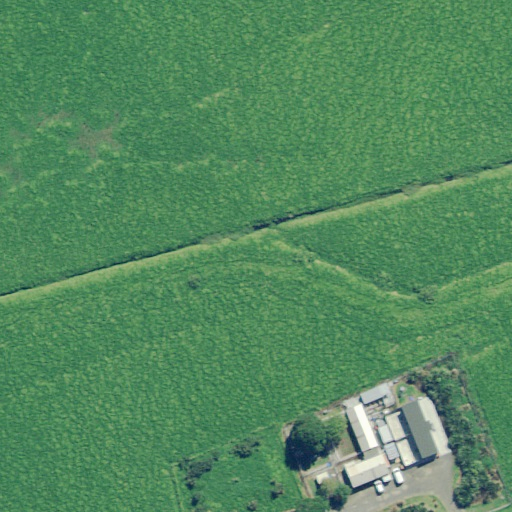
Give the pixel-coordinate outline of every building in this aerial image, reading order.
[(388,383),(361,393),(365,403),(392,393),(388,383)] [(439,454),(431,432),(434,431),(430,420),(427,421),(421,402),(388,414),(406,465),(439,454)] [(363,404),(347,410),(362,452),(378,446),(363,404)] [(387,425),(378,428),(384,444),(393,440),(387,425)] [(314,442),(304,447),(311,461),(321,456),(314,442)] [(362,454),(363,457),(345,465),(353,488),(392,473),(383,450),(378,452),(377,449),(362,454)] [(328,471),(316,475),(320,485),(331,480),(328,471)]
